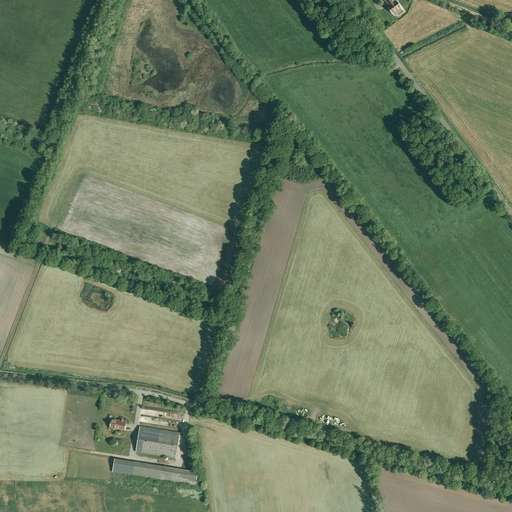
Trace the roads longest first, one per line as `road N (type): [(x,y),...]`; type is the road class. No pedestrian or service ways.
road 1 (track): [(511,496),(201,409)]
road 2 (unclassified): [(511,210),(352,0)]
